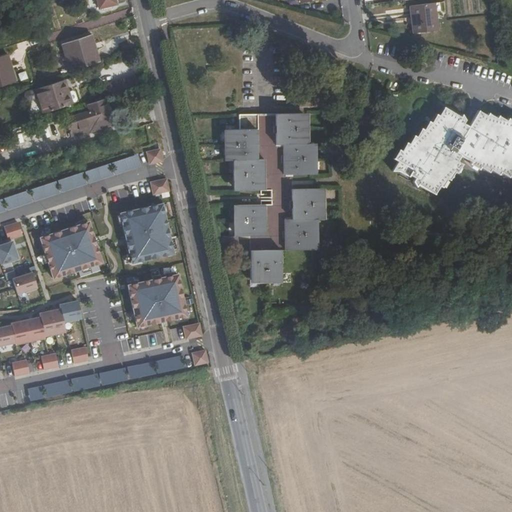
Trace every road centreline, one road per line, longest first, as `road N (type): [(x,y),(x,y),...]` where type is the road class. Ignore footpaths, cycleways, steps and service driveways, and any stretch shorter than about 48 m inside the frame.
road 1 (tertiary): [(147,20),(213,315)]
road 2 (residential): [(147,20),(227,4),(348,48),(358,38),(354,0)]
road 3 (tertiary): [(213,315),(249,471)]
road 4 (tertiary): [(249,471),(213,315)]
